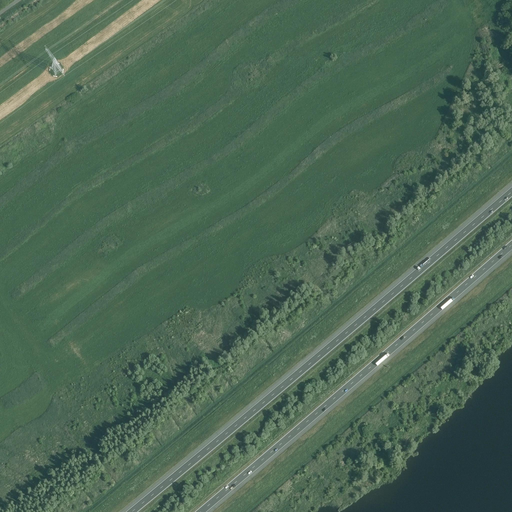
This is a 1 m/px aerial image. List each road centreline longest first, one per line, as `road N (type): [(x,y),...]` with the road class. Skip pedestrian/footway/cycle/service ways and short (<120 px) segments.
road 1 (motorway): [(511,189),(130,511)]
road 2 (motorway): [(200,511),(511,243)]
